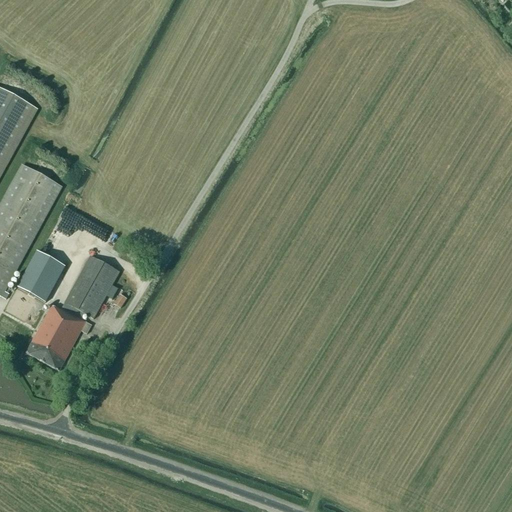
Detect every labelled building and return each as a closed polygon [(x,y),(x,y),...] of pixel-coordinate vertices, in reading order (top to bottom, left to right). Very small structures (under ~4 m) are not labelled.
[(0,167),(32,109),(0,90),(0,167)] [(0,206),(0,297),(6,301),(9,295),(5,293),(62,189),(48,181),(52,174),(39,167),(35,174),(22,166),(0,206)] [(66,270),(38,255),(18,290),(46,306),(66,270)] [(82,321),(85,316),(93,321),(119,274),(91,258),(61,312),(52,307),(26,354),(59,373),(81,332),(86,336),(91,326),(82,321)] [(126,300),(120,296),(114,306),(120,310),(126,300)]
